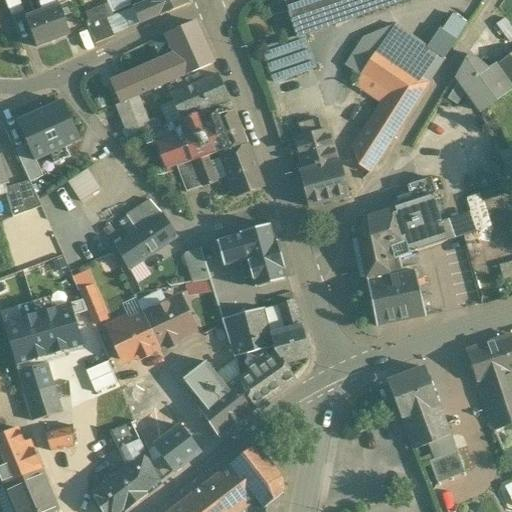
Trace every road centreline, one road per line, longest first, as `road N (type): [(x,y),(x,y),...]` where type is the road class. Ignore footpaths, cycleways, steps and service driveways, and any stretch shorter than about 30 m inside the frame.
road 1 (residential): [(306,274),(320,270),(484,15)]
road 2 (secondary): [(306,274),(209,4)]
road 3 (residential): [(333,375),(276,409),(148,511)]
road 4 (residential): [(0,89),(61,75),(209,4)]
road 5 (secondary): [(511,314),(333,375)]
road 6 (residential): [(303,511),(333,375)]
